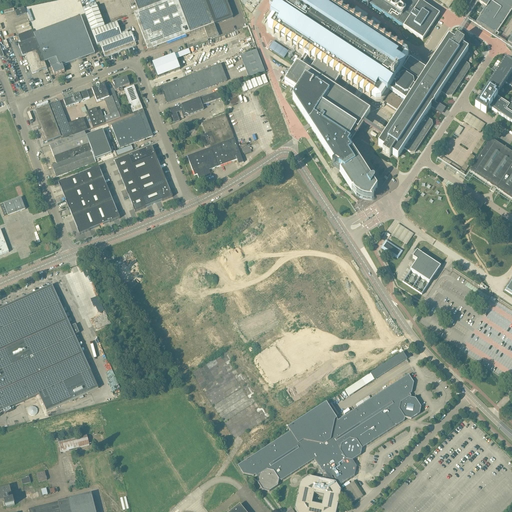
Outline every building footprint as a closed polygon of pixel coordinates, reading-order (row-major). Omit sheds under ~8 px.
[(134,0),(139,11),(136,12),(134,13),(148,50),(190,34),(203,29),(208,41),(218,37),(214,25),(233,18),(225,0),(134,0)] [(278,6),(265,25),(267,32),(305,57),(307,59),(315,64),(339,80),(375,103),(382,102),(390,90),(407,101),(378,145),(378,146),(384,150),(382,153),(389,157),(391,154),(397,158),(398,158),(404,149),(410,153),(411,154),(415,153),(415,152),(432,126),(433,125),(432,121),(431,121),(425,117),(431,108),(431,107),(436,111),(440,105),(434,102),(435,102),(441,92),(447,97),(448,97),(452,96),(469,69),(470,69),(469,65),(468,65),(462,60),(468,51),(462,47),(464,44),(457,39),(455,42),(449,38),(448,38),(427,71),(410,59),(408,52),(328,0),(282,0),(281,2),(279,1),(276,5),(278,6)] [(361,0),(403,27),(422,40),(423,40),(429,30),(427,28),(428,26),(430,27),(431,27),(439,15),(439,14),(420,2),(417,0),(361,0)] [(511,0),(456,0),(467,7),(472,0),(476,0),(477,0),(476,1),(486,7),(476,22),(495,35),(511,7),(511,0)] [(95,4),(83,9),(84,13),(97,45),(100,45),(105,58),(136,46),(131,33),(121,36),(116,22),(104,27),(97,8),(95,4)] [(14,17),(26,13),(24,7),(12,12),(14,17)] [(355,7),(353,10),(365,19),(368,15),(355,7)] [(45,30),(34,33),(45,62),(49,61),(54,75),(65,72),(63,66),(95,54),(81,16),(66,22),(45,30)] [(370,21),(378,27),(381,24),(372,18),(370,21)] [(33,30),(18,35),(21,43),(19,44),(23,56),(25,55),(32,74),(36,72),(36,73),(47,69),(45,62),(34,33),(34,34),(33,30)] [(288,52),(273,42),(269,48),(284,58),(288,52)] [(175,55),(152,64),(157,78),(181,69),(177,60),(191,55),(189,50),(175,55)] [(256,52),(241,57),(248,76),(263,71),(256,52)] [(488,110),(488,109),(489,109),(489,108),(490,108),(511,122),(511,65),(505,61),(504,61),(489,85),(488,85),(485,91),(482,94),(482,93),(479,91),(478,91),(476,94),(476,95),(479,97),(480,97),(481,97),(475,106),(486,113),(488,110)] [(220,64),(161,87),(167,104),(223,83),(227,81),(223,71),(220,64)] [(315,64),(309,72),(302,67),(299,66),(297,64),(285,83),(297,91),(293,97),(294,97),(293,99),(334,163),(333,163),(333,164),(332,164),(332,165),(332,166),(332,167),(333,167),(339,171),(352,190),(354,192),(355,193),(356,194),(358,195),(359,196),(361,197),(363,198),(364,199),(366,199),(368,199),(370,199),(372,199),(369,196),(372,193),(373,193),(373,192),(374,192),(374,191),(373,191),(373,190),(374,189),(372,186),(374,183),(374,182),(375,181),(375,180),(374,180),(374,179),(373,179),(372,179),(371,179),(363,166),(361,163),(359,160),(346,141),(350,134),(355,138),(357,135),(352,132),(354,129),(357,131),(358,131),(370,112),(333,88),(339,80),(315,64)] [(280,75),(287,78),(289,73),(282,70),(280,75)] [(243,92),(268,83),(265,74),(240,84),(243,92)] [(115,92),(119,90),(120,92),(123,91),(122,88),(129,85),(126,77),(119,80),(118,80),(113,82),(115,87),(113,88),(115,92)] [(113,115),(103,118),(101,111),(97,112),(96,109),(87,112),(93,129),(120,118),(110,90),(107,84),(104,85),(92,90),(97,103),(107,99),(113,115)] [(134,86),(124,90),(133,114),(142,110),(134,86)] [(113,89),(110,90),(120,118),(124,117),(113,89)] [(66,108),(90,99),(87,91),(76,96),(75,94),(68,98),(63,100),(66,108)] [(210,94),(169,109),(174,123),(179,121),(176,113),(181,111),(183,117),(185,116),(186,116),(204,110),(202,106),(221,98),(219,91),(210,94)] [(68,124),(60,102),(36,111),(42,129),(39,131),(43,144),(47,142),(47,143),(61,138),(62,140),(73,136),(68,124)] [(144,114),(111,126),(119,149),(153,137),(144,114)] [(242,158),(234,139),(225,115),(202,123),(206,134),(201,136),(205,148),(210,146),(211,148),(187,157),(194,176),(197,175),(199,179),(200,179),(201,180),(202,180),(201,178),(205,177),(206,178),(211,176),(209,170),(242,158)] [(68,124),(73,136),(88,130),(83,118),(68,124)] [(103,131),(87,137),(92,151),(91,151),(84,133),(50,146),(57,164),(52,166),(56,178),(96,162),(95,159),(111,154),(103,131)] [(511,153),(495,142),(491,139),(470,171),(511,198),(511,153)] [(131,147),(116,152),(118,156),(133,151),(131,147)] [(152,147),(126,157),(130,167),(156,157),(154,152),(154,153),(152,147)] [(119,172),(130,167),(126,157),(115,162),(119,172)] [(130,167),(134,177),(160,166),(158,161),(156,157),(130,167)] [(162,172),(160,166),(134,177),(138,186),(164,176),(162,172)] [(103,178),(101,172),(99,167),(91,170),(79,175),(83,186),(103,178)] [(134,177),(130,167),(119,172),(122,182),(134,177)] [(79,175),(66,180),(58,183),(60,188),(61,188),(63,195),(83,186),(79,175)] [(138,186),(142,197),(168,186),(165,180),(166,180),(164,176),(138,186)] [(126,191),(138,186),(134,177),(122,182),(126,191)] [(108,189),(106,185),(103,178),(83,186),(88,197),(108,189)] [(66,201),(67,206),(88,197),(83,186),(63,195),(66,201)] [(142,197),(138,186),(126,191),(128,196),(131,202),(142,197)] [(170,192),(168,186),(142,197),(147,207),(162,201),(162,202),(172,197),(171,192),(170,192)] [(112,200),(110,194),(110,193),(108,189),(88,197),(92,209),(112,200)] [(69,210),(72,217),(92,209),(88,197),(67,206),(69,210)] [(145,208),(147,207),(142,197),(131,202),(133,208),(135,213),(145,208)] [(21,198),(0,205),(0,206),(4,218),(25,210),(21,198)] [(110,223),(120,219),(118,214),(112,200),(92,209),(100,227),(109,223),(110,223)] [(79,235),(90,231),(100,227),(92,209),(72,217),(78,230),(77,230),(79,235)] [(398,224),(391,235),(406,245),(414,234),(398,224)] [(0,230),(0,255),(9,252),(0,230)] [(386,241),(381,248),(398,259),(403,252),(386,241)] [(419,278),(429,284),(440,267),(417,251),(412,258),(417,261),(410,272),(419,278)] [(177,272),(175,264),(161,268),(163,276),(177,272)] [(0,412),(39,395),(47,412),(98,389),(74,336),(79,333),(76,325),(71,327),(52,286),(0,308),(0,412)] [(403,353),(370,374),(374,381),(407,359),(403,353)] [(290,432),(238,466),(244,474),(254,476),(256,475),(257,477),(258,477),(257,482),(263,491),(270,492),(278,486),(279,480),(283,481),(315,460),(324,474),(322,480),(309,477),(301,483),(295,509),(296,511),(336,511),(341,491),(338,487),(355,477),(357,467),(353,461),(361,455),(362,449),(404,421),(405,418),(411,419),(420,414),(421,407),(416,399),(411,398),(411,396),(410,394),(412,393),(414,383),(409,375),(338,421),(326,403),(288,428),(290,432)] [(60,452),(89,446),(87,436),(58,441),(60,452)] [(44,471),(36,473),(38,482),(47,480),(44,471)] [(28,475),(24,476),(25,478),(21,479),(22,485),(30,483),(28,475)] [(347,492),(342,495),(349,505),(363,496),(353,482),(344,488),(347,492)] [(9,486),(0,487),(0,500),(2,500),(4,507),(13,505),(9,486)] [(29,511),(95,511),(91,495),(28,508),(29,511)]
